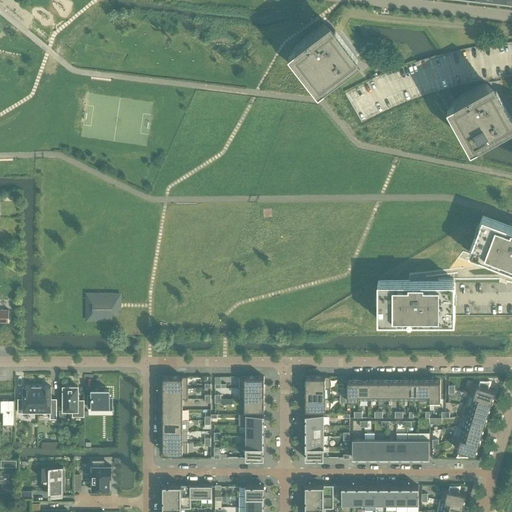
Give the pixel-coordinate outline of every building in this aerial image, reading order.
[(361,55),(332,16),(290,48),(320,87),(351,63),(361,55)] [(439,54),(437,54),(458,85),(461,84),(464,84),(472,82),(479,81),(482,80),(487,79),(493,78),(495,78),(496,77),(496,78),(500,78),(502,77),(511,76),(511,41),(505,42),(497,43),(493,43),(485,44),(477,46),(469,47),(461,49),(453,50),(451,51),(446,52),(440,53),(440,54),(439,54)] [(494,76),(490,78),(448,102),(471,144),(491,134),(511,122),(511,108),(495,78),(494,76)] [(469,252),(498,263),(511,268),(511,225),(483,215),(469,252)] [(455,280),(378,280),(378,319),(455,319),(455,280)] [(119,306),(119,302),(119,297),(112,296),(88,296),(88,312),(104,312),(118,309),(119,306)] [(0,321),(9,322),(9,310),(0,309),(0,321)] [(163,386),(163,388),(187,388),(187,376),(180,376),(179,376),(163,376),(163,383),(163,386)] [(239,376),(239,388),(264,388),(264,386),(264,383),(264,376),(247,376),(239,376)] [(305,386),(305,387),(320,387),(330,387),(330,376),(322,376),(320,376),(305,376),(305,383),(305,386)] [(350,400),(358,400),(358,380),(347,380),(347,400),(350,400)] [(366,400),(368,400),(368,380),(358,380),(358,400),(360,400),(366,400)] [(377,400),(378,400),(378,380),(368,380),(368,400),(377,400)] [(378,400),(389,400),(389,380),(378,380),(378,400)] [(389,400),(399,400),(399,380),(389,380),(389,400)] [(399,400),(409,400),(409,380),(399,380),(399,400)] [(417,400),(419,400),(419,380),(409,380),(409,400),(411,400),(417,400)] [(429,400),(429,380),(419,380),(419,400),(421,400),(429,400)] [(429,380),(429,400),(438,400),(440,400),(440,380),(429,380)] [(472,383),(468,394),(492,402),(495,391),(495,390),(488,388),(491,381),(480,381),(479,385),(472,383)] [(24,398),(18,398),(18,412),(37,412),(37,386),(31,386),(24,386),(24,398)] [(43,386),(37,386),(37,412),(50,412),(50,418),(57,418),(57,398),(51,398),(51,386),(43,386)] [(64,386),(64,409),(72,409),(72,416),(84,416),(84,399),(78,399),(78,386),(64,386)] [(305,397),(305,398),(320,398),(330,398),(325,398),(325,388),(330,388),(330,387),(320,387),(305,387),(305,394),(305,397)] [(163,397),(163,398),(187,398),(187,388),(163,388),(163,394),(163,397)] [(239,388),(239,398),(264,398),(264,397),(264,394),(264,388),(239,388)] [(92,395),(88,395),(88,407),(93,407),(103,407),(103,409),(103,408),(111,408),(111,409),(111,407),(112,407),(112,399),(109,399),(109,389),(92,389),(92,395)] [(468,394),(465,404),(488,412),(492,402),(468,394)] [(163,407),(163,409),(182,409),(182,399),(187,399),(187,398),(163,398),(163,405),(163,407)] [(264,398),(239,398),(239,399),(244,399),(244,407),(244,410),(264,410),(264,408),(264,405),(264,398)] [(320,398),(305,398),(305,405),(305,407),(305,410),(320,410),(330,410),(330,407),(330,398),(320,398)] [(13,401),(0,401),(0,412),(3,412),(3,425),(14,425),(14,400),(13,400),(13,401)] [(465,404),(462,415),(485,422),(488,412),(465,404)] [(163,418),(163,420),(182,420),(182,409),(163,409),(163,416),(163,418)] [(246,413),(246,425),(264,425),(264,419),(263,419),(263,417),(264,417),(264,413),(246,413)] [(305,419),(305,425),(324,425),(324,413),(305,413),(305,417),(306,417),(306,419),(305,419)] [(459,426),(482,432),(482,433),(485,422),(462,415),(459,426)] [(163,429),(163,431),(182,431),(182,420),(163,420),(163,421),(163,427),(163,429)] [(246,425),(246,436),(264,436),(264,430),(263,430),(263,428),(264,428),(264,425),(246,425)] [(305,430),(305,436),(324,436),(324,425),(305,425),(305,428),(306,428),(306,430),(305,430)] [(482,432),(459,426),(458,426),(463,428),(462,432),(460,438),(479,443),(482,433),(482,432)] [(163,440),(163,442),(187,441),(182,441),(182,432),(182,431),(163,431),(163,432),(163,437),(163,440)] [(246,436),(246,447),(264,447),(264,441),(263,441),(263,439),(264,439),(264,436),(246,436)] [(305,441),(305,447),(324,447),(324,436),(305,436),(305,439),(306,439),(306,441),(305,441)] [(460,438),(457,449),(459,450),(457,456),(467,456),(469,452),(476,454),(479,443),(460,438)] [(366,457),(366,439),(352,439),(352,457),(356,457),(356,456),(358,456),(358,457),(366,457)] [(376,439),(366,439),(366,457),(367,457),(367,456),(369,456),(369,457),(376,457),(376,439)] [(387,439),(376,439),(376,457),(378,457),(378,456),(380,456),(380,457),(387,457),(387,439)] [(398,439),(387,439),(387,457),(388,457),(388,456),(391,456),(391,457),(398,457),(398,439)] [(409,439),(398,439),(398,457),(399,457),(399,456),(402,456),(402,457),(409,457),(409,439)] [(420,439),(409,439),(409,457),(410,457),(410,456),(412,456),(412,457),(420,457),(420,439)] [(429,439),(420,439),(420,457),(421,457),(421,456),(423,456),(423,457),(429,457),(429,439)] [(187,441),(163,442),(163,448),(163,451),(163,453),(182,453),(188,453),(187,441)] [(264,447),(246,447),(246,458),(264,458),(264,452),(263,452),(263,449),(264,449),(264,447)] [(324,447),(305,447),(305,449),(306,449),(307,452),(305,452),(305,458),(324,458),(324,447)] [(92,460),(92,490),(93,490),(98,490),(98,492),(107,492),(107,490),(109,490),(109,489),(109,480),(109,479),(109,477),(111,477),(111,476),(111,466),(104,466),(104,460),(92,460)] [(63,466),(42,466),(42,469),(42,479),(44,479),(44,480),(47,480),(47,479),(50,479),(50,495),(63,495),(63,490),(63,470),(63,466)] [(163,484),(163,506),(181,506),(181,508),(191,508),(191,497),(190,497),(190,484),(163,484)] [(212,484),(190,484),(190,497),(191,497),(212,497),(212,484)] [(246,484),(246,496),(264,496),(264,493),(263,493),(263,491),(264,491),(264,484),(246,484)] [(305,484),(305,506),(324,506),(324,508),(333,507),(333,484),(305,484)] [(345,487),(345,484),(342,484),(342,488),(342,504),(353,504),(353,486),(348,486),(348,487),(345,487)] [(356,486),(353,486),(353,504),(364,504),(364,486),(358,486),(358,487),(356,487),(356,486)] [(367,486),(364,486),(364,504),(375,504),(375,486),(369,486),(369,487),(367,487),(367,486)] [(378,486),(375,486),(375,504),(386,504),(386,486),(380,486),(380,487),(378,487),(378,486)] [(388,486),(386,486),(386,504),(396,504),(396,486),(391,486),(391,487),(388,487),(388,486)] [(399,486),(396,486),(396,504),(407,504),(407,486),(402,486),(402,487),(399,487),(399,486)] [(410,486),(407,486),(407,504),(419,504),(419,486),(412,486),(412,487),(410,487),(410,486)] [(442,488),(440,500),(463,505),(466,494),(466,493),(459,492),(460,486),(450,486),(449,489),(442,488)] [(228,504),(239,504),(239,498),(234,497),(234,495),(224,494),(224,501),(228,501),(228,504)] [(246,496),(246,507),(264,506),(264,504),(263,504),(263,501),(264,501),(264,496),(246,496)] [(437,510),(445,511),(461,511),(463,505),(440,500),(439,500),(444,501),(443,509),(442,511),(437,510)]
